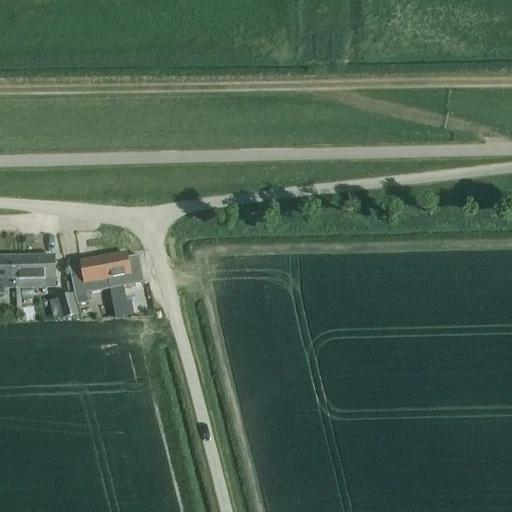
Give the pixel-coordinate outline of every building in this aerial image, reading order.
[(125,254),(103,258),(108,290),(143,283),(138,255),(126,258),(125,254)] [(44,259),(44,258),(14,259),(14,289),(55,288),(54,258),(44,259)] [(80,266),(69,268),(74,295),(77,305),(88,303),(86,294),(108,290),(103,258),(80,263),(80,266)] [(14,289),(14,259),(0,259),(0,293),(3,294),(3,289),(14,289)] [(62,319),(77,315),(72,295),(57,299),(62,319)]
